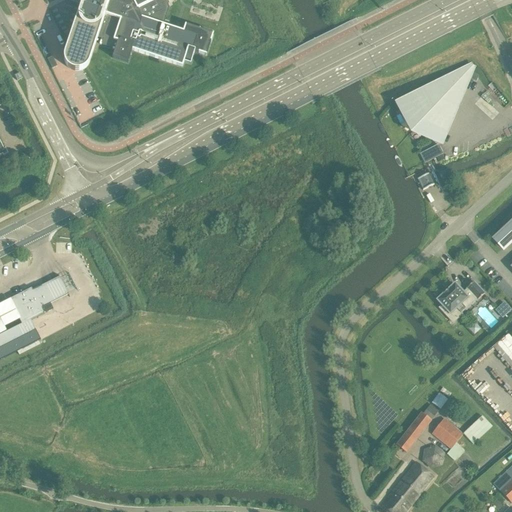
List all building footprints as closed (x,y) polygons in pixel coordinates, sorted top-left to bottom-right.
[(82,0),(81,4),(77,15),(75,21),(64,53),(64,54),(64,56),(64,58),(64,62),(65,64),(67,67),(68,68),(71,70),(73,71),(76,71),(78,71),(79,71),(80,71),(81,71),(83,70),(84,69),(85,69),(86,68),(87,67),(87,66),(88,66),(88,65),(89,64),(89,63),(89,62),(90,62),(90,61),(94,49),(97,39),(97,38),(101,39),(99,45),(115,50),(114,51),(112,58),(128,64),(132,51),(158,59),(167,62),(182,67),(183,65),(184,62),(190,64),(194,52),(206,56),(213,34),(185,25),(183,32),(163,25),(169,8),(167,4),(169,4),(166,0),(165,0),(82,0)] [(52,69),(57,67),(52,57),(47,60),(52,69)] [(446,132),(471,71),(468,68),(409,98),(446,132)] [(17,81),(23,78),(20,73),(14,76),(17,81)] [(417,127),(425,118),(411,105),(403,114),(417,127)] [(430,140),(439,130),(425,118),(417,127),(430,140)] [(442,154),(439,148),(438,145),(420,155),(425,163),(442,154)] [(423,191),(434,185),(428,174),(417,179),(423,191)] [(511,221),(510,224),(494,239),(503,249),(511,240),(511,221)] [(67,274),(43,285),(53,304),(76,292),(67,274)] [(477,301),(484,294),(473,283),(466,289),(467,290),(463,294),(454,285),(448,291),(447,290),(443,295),(436,301),(441,306),(439,309),(447,317),(460,305),(463,307),(469,302),(471,304),(476,299),(477,301)] [(42,310),(53,304),(43,285),(32,291),(31,289),(9,300),(22,325),(0,335),(0,360),(41,341),(38,335),(34,327),(31,321),(44,314),(42,310)] [(0,304),(0,334),(6,332),(4,327),(20,319),(10,300),(0,304)] [(502,319),(511,311),(504,303),(495,310),(502,319)] [(440,410),(447,400),(439,394),(432,404),(440,410)] [(406,454),(434,418),(439,412),(430,405),(397,447),(406,454)] [(482,417),(463,434),(473,445),(492,427),(482,417)] [(432,434),(451,449),(463,435),(443,420),(432,434)] [(388,511),(406,511),(434,478),(416,463),(382,506),(388,511)] [(511,502),(511,467),(494,485),(511,504),(511,502)]
